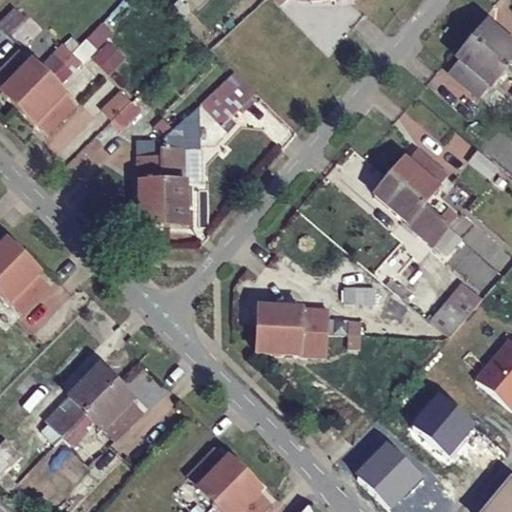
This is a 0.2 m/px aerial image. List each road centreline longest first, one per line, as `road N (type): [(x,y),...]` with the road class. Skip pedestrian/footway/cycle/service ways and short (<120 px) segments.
road 1 (residential): [(427,0),(166,322)]
road 2 (residential): [(166,322),(353,511)]
road 3 (residential): [(0,159),(166,322)]
